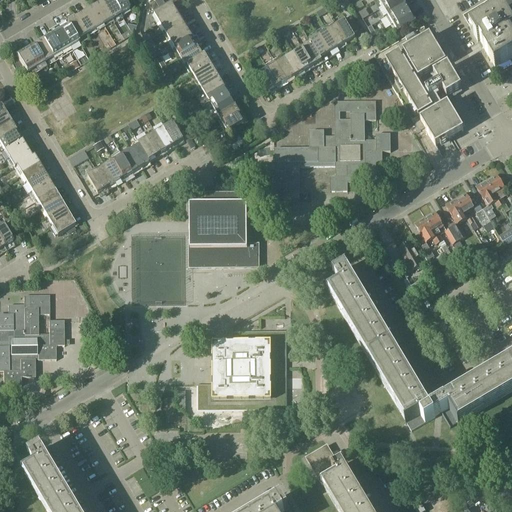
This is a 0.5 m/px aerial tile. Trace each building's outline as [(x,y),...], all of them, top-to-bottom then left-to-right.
[(121,16),(110,0),(107,0),(101,4),(112,21),(121,16)] [(110,0),(121,16),(130,10),(125,3),(129,0),(110,0)] [(153,10),(156,15),(154,16),(160,25),(177,14),(172,5),(167,8),(162,0),(160,0),(156,3),(156,4),(158,7),(153,10)] [(377,0),(378,0),(383,9),(397,0),(377,0)] [(397,0),(383,9),(388,17),(406,7),(401,0),(397,0)] [(511,0),(491,0),(463,17),(471,30),(470,30),(478,43),(478,44),(479,43),(480,43),(495,69),(511,59),(511,0)] [(354,5),(358,11),(363,8),(360,2),(354,5)] [(112,21),(101,4),(93,9),(103,26),(112,21)] [(406,7),(388,17),(386,18),(391,27),(411,15),(409,12),(411,11),(408,6),(406,7)] [(103,26),(93,9),(84,14),(95,31),(103,26)] [(324,10),(316,14),(319,19),(326,14),(324,10)] [(84,14),(76,19),(86,36),(95,31),(84,14)] [(165,33),(182,23),(177,14),(160,25),(165,33)] [(416,24),(411,15),(391,27),(396,35),(398,34),(398,35),(416,24)] [(86,36),(76,19),(67,24),(68,26),(79,44),(79,43),(78,41),(86,36)] [(345,22),(336,28),(347,45),(356,40),(353,35),(358,32),(352,22),(347,25),(345,22)] [(170,42),(188,31),(182,23),(165,33),(170,42)] [(79,44),(68,26),(60,31),(70,49),(79,44)] [(377,35),(372,26),(368,28),(373,37),(377,35)] [(336,28),(327,33),(338,51),(347,45),(336,28)] [(389,50),(375,59),(390,85),(413,123),(419,119),(424,128),(425,129),(426,130),(436,148),(437,147),(440,145),(437,147),(435,144),(444,139),(448,137),(449,140),(446,142),(449,140),(450,140),(452,138),(453,138),(463,132),(448,106),(447,106),(447,107),(446,107),(442,101),(447,99),(461,91),(448,68),(447,69),(445,66),(446,65),(430,38),(429,38),(425,30),(424,29),(408,39),(389,50)] [(60,31),(51,36),(62,54),(70,49),(60,31)] [(175,50),(193,40),(188,31),(170,42),(175,50)] [(327,33),(319,38),(329,56),(338,51),(327,33)] [(51,36),(42,41),(53,59),(62,54),(51,36)] [(310,43),(311,45),(321,61),(329,56),(319,38),(310,43)] [(180,59),(198,48),(193,40),(175,50),(180,59)] [(53,59),(42,41),(34,46),(45,64),(53,59)] [(322,63),(321,61),(311,45),(303,50),(313,68),(322,63)] [(45,64),(34,46),(25,52),(36,70),(45,64)] [(203,57),(198,48),(180,59),(185,68),(187,67),(203,57)] [(313,68),(303,50),(294,55),(305,73),(313,68)] [(25,52),(16,57),(11,61),(17,71),(23,68),(27,75),(36,70),(25,52)] [(305,73),(294,55),(285,60),(296,78),(305,73)] [(203,57),(187,67),(192,75),(210,65),(205,56),(203,57)] [(157,61),(162,69),(166,66),(161,58),(157,61)] [(296,78),(285,60),(277,66),(287,83),(296,78)] [(75,62),(68,66),(72,72),(79,68),(75,62)] [(215,73),(210,65),(192,75),(198,84),(215,73)] [(162,70),(167,78),(172,75),(167,66),(162,70)] [(287,83),(277,66),(268,71),(279,88),(287,83)] [(279,88),(268,71),(259,76),(270,94),(279,88)] [(220,82),(215,73),(198,84),(203,92),(220,82)] [(226,91),(220,82),(203,92),(208,101),(226,91)] [(231,99),(226,91),(208,101),(213,110),(231,99)] [(236,108),(231,99),(213,110),(218,118),(236,108)] [(268,171),(262,171),(262,192),(265,192),(265,200),(274,200),(292,200),(300,200),(299,186),(300,186),(300,168),(335,168),(335,178),(330,178),(330,194),(348,193),(348,185),(362,185),(362,168),(383,168),(382,153),(391,153),(390,136),(376,136),(376,141),(365,141),(365,122),(376,122),(376,103),(350,103),(351,113),(351,121),(340,122),(339,122),(340,138),(335,138),(324,138),(324,132),(309,132),(309,133),(310,133),(310,150),(305,150),(304,150),(292,150),(291,150),(275,151),(275,150),(274,150),(274,164),(268,164),(268,171)] [(241,116),(236,108),(218,118),(223,127),(241,116)] [(0,131),(12,125),(7,116),(0,120),(0,131)] [(246,125),(241,116),(223,127),(228,136),(230,135),(246,125)] [(174,124),(165,129),(175,147),(184,142),(174,124)] [(0,142),(16,133),(12,125),(0,131),(0,142)] [(165,129),(156,134),(167,152),(175,147),(165,129)] [(16,133),(0,142),(0,145),(4,152),(22,142),(16,133)] [(156,134),(147,140),(158,157),(167,152),(156,134)] [(145,135),(136,140),(138,143),(139,145),(140,147),(149,162),(158,157),(147,140),(145,135)] [(111,138),(104,141),(107,146),(113,142),(111,138)] [(27,150),(22,142),(4,152),(9,161),(27,150)] [(101,143),(95,147),(98,153),(104,149),(101,143)] [(140,147),(131,152),(142,170),(150,165),(149,162),(140,147)] [(32,158),(27,150),(9,161),(14,170),(34,158),(34,157),(32,158)] [(131,152),(123,157),(133,175),(142,170),(131,152)] [(120,153),(112,158),(112,159),(114,162),(125,180),(133,175),(123,157),(120,154),(120,153)] [(34,158),(14,170),(17,169),(22,177),(39,167),(34,158)] [(114,162),(105,167),(116,185),(125,180),(114,162)] [(39,167),(22,177),(27,186),(44,175),(39,167)] [(105,167),(97,172),(107,190),(116,185),(105,167)] [(97,172),(88,178),(98,195),(107,190),(97,172)] [(49,183),(44,175),(27,186),(32,194),(49,183)] [(488,182),(486,182),(501,207),(505,204),(502,199),(508,195),(505,190),(497,176),(492,179),(491,178),(487,180),(488,182)] [(501,207),(486,182),(485,183),(485,182),(480,185),(481,186),(476,188),(488,207),(483,210),(491,224),(494,229),(500,225),(496,217),(492,211),(494,210),(491,206),(494,204),(497,209),(501,207)] [(49,183),(32,194),(37,203),(55,192),(49,183)] [(1,190),(4,195),(11,191),(7,185),(1,190)] [(60,201),(55,192),(37,203),(42,211),(60,201)] [(247,246),(247,220),(247,195),(205,195),(206,205),(189,205),(190,244),(189,244),(190,269),(258,269),(258,246),(247,246)] [(457,200),(455,201),(467,221),(468,220),(465,215),(474,209),(466,195),(461,198),(460,197),(456,199),(457,200)] [(65,209),(60,201),(42,211),(47,220),(65,209)] [(445,207),(454,221),(457,226),(452,229),(460,242),(467,239),(460,226),(467,221),(455,201),(454,202),(453,201),(449,203),(450,204),(445,207)] [(65,209),(47,220),(52,228),(70,218),(65,209)] [(491,224),(483,210),(475,214),(484,228),(491,224)] [(426,219),(424,219),(433,233),(443,227),(435,213),(430,216),(429,215),(425,218),(426,219)] [(75,227),(70,218),(52,228),(58,237),(67,231),(69,235),(76,231),(74,227),(75,227)] [(472,218),(467,221),(471,228),(476,225),(472,218)] [(433,233),(424,219),(423,220),(422,219),(418,222),(419,223),(414,225),(423,239),(433,233)] [(2,226),(0,227),(0,244),(3,250),(13,244),(2,226)] [(460,242),(452,229),(445,234),(453,247),(454,246),(460,243),(460,242)] [(505,246),(511,242),(511,232),(501,239),(505,246)] [(439,244),(436,239),(432,241),(435,247),(440,256),(445,253),(439,244)] [(409,244),(398,250),(411,273),(423,266),(409,244)] [(424,256),(428,262),(434,258),(427,245),(420,249),(424,256)] [(368,256),(371,262),(385,254),(382,248),(368,256)] [(385,258),(373,265),(376,270),(381,268),(383,266),(390,278),(397,274),(394,270),(392,271),(388,264),(385,258)] [(331,293),(406,419),(408,422),(406,424),(405,424),(406,425),(407,424),(411,432),(425,424),(435,418),(437,417),(442,414),(450,429),(451,429),(450,428),(457,424),(459,426),(459,425),(458,423),(511,390),(511,363),(446,403),(445,400),(431,409),(428,411),(419,396),(406,374),(350,281),(353,280),(353,279),(347,268),(334,276),(334,277),(327,281),(326,281),(330,287),(333,291),(328,294),(328,295),(329,295),(331,293)] [(413,290),(408,293),(397,275),(390,279),(401,297),(406,305),(406,306),(418,299),(418,298),(413,290)] [(411,287),(413,290),(418,298),(425,294),(418,283),(411,287)] [(0,373),(3,374),(3,388),(4,388),(4,387),(21,387),(21,379),(22,379),(35,379),(35,362),(38,362),(39,362),(55,362),(56,362),(56,348),(64,348),(64,347),(64,342),(64,340),(63,323),(64,323),(49,323),(49,331),(49,336),(38,336),(38,316),(49,316),(48,298),(48,297),(24,298),(24,307),(12,307),(8,307),(8,308),(8,316),(7,316),(7,317),(0,316),(0,373)] [(194,387),(194,388),(198,388),(199,412),(285,411),(285,335),(233,335),(232,331),(232,345),(213,345),(213,353),(213,387),(194,387)] [(175,411),(185,411),(185,407),(185,393),(175,393),(175,407),(175,411)] [(366,511),(340,468),(343,466),(343,465),(339,467),(327,447),(305,460),(321,486),(322,486),(323,487),(322,488),(325,487),(340,511),(366,511)] [(29,458),(22,462),(24,466),(28,473),(24,475),(23,476),(24,477),(24,476),(25,476),(27,475),(49,511),(288,511),(289,511),(281,498),(277,500),(270,504),(271,507),(269,509),(263,511),(75,511),(46,463),(42,456),(45,454),(45,453),(44,454),(42,450),(29,458)]
